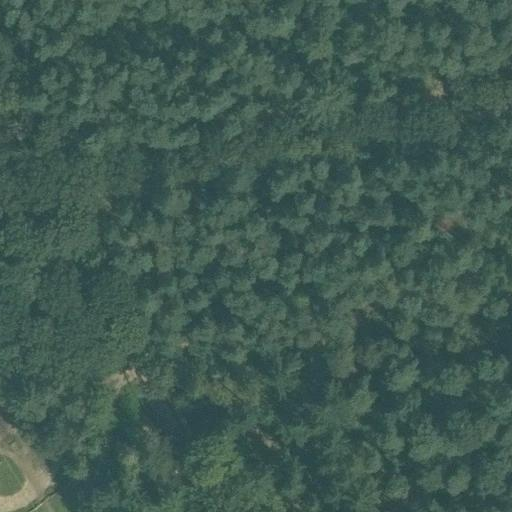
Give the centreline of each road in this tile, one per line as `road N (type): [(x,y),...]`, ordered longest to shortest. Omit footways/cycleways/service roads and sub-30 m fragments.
road 1 (track): [(60,210),(511,110)]
road 2 (unknown): [(90,291),(140,262),(201,245),(343,236),(511,200)]
road 3 (track): [(215,511),(107,322)]
